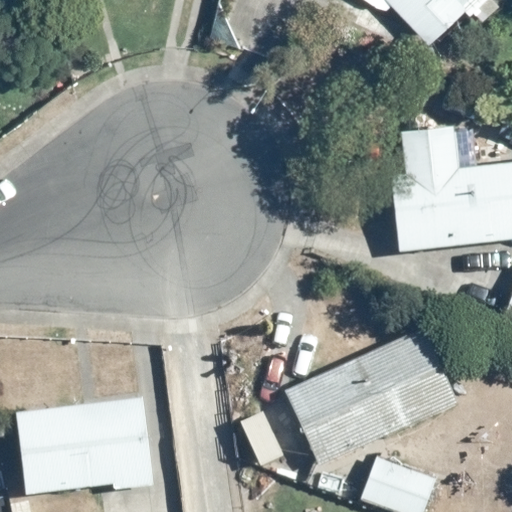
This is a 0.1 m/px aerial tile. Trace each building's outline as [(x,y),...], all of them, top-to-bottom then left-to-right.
[(361,0),(371,10),(381,0),(384,0),(425,44),(462,10),(467,14),(482,0),(361,0)] [(511,157),(474,161),(470,120),(397,127),(403,187),(390,188),(396,254),(511,242),(511,157)] [(511,294),(503,322),(511,325),(511,294)] [(422,331),(282,388),(314,467),(455,410),(422,331)] [(147,399),(20,414),(30,495),(117,484),(117,491),(157,486),(147,399)] [(422,511),(435,480),(372,457),(356,501),(385,511),(422,511)]
